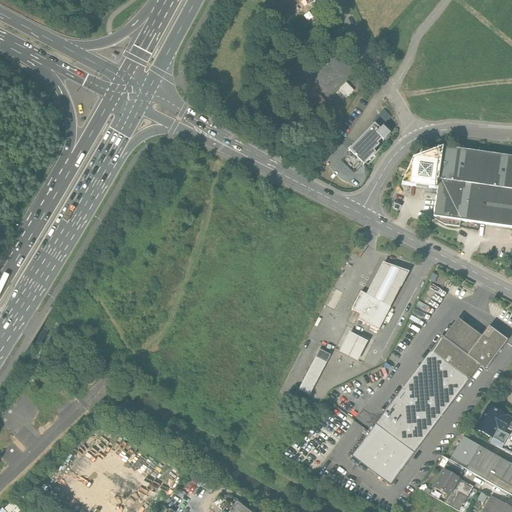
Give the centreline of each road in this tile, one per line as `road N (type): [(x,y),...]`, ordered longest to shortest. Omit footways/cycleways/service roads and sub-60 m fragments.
road 1 (primary): [(0,339),(113,149)]
road 2 (tertiary): [(359,213),(511,292)]
road 3 (residential): [(416,137),(333,0)]
road 4 (tertiary): [(217,142),(359,213)]
road 5 (primary): [(71,166),(0,288)]
road 6 (motorway): [(39,57),(74,111),(71,166)]
